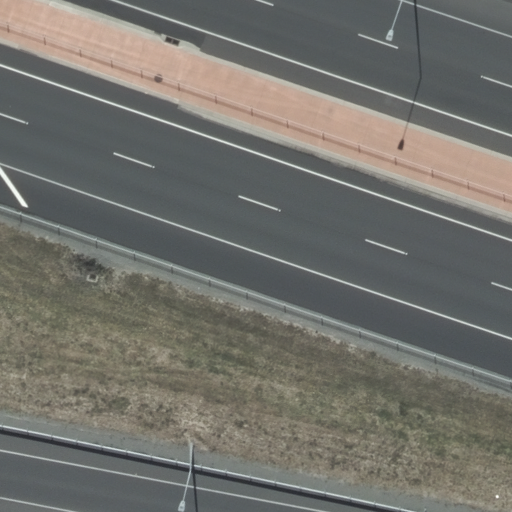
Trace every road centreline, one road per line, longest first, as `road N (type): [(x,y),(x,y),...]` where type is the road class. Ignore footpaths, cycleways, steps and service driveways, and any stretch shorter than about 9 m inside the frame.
road 1 (motorway): [(511,288),(0,114)]
road 2 (motorway): [(259,0),(511,85)]
road 3 (motorway): [(196,511),(0,473)]
